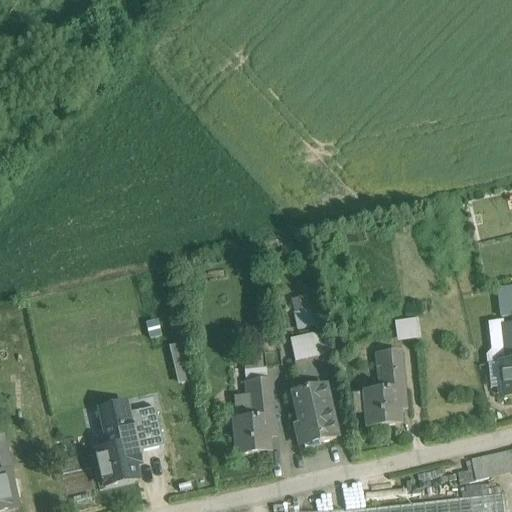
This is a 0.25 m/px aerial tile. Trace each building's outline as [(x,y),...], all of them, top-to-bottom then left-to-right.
[(511,300),(497,303),(498,314),(511,312),(511,300)] [(418,316),(394,320),(398,341),(422,337),(418,316)] [(502,322),(491,323),(489,326),(492,351),(487,357),(488,366),(499,364),(499,363),(500,363),(505,363),(501,326),(502,326),(502,322)] [(511,325),(502,326),(501,326),(505,363),(500,363),(504,400),(511,398),(511,325)] [(324,333),(289,341),(294,364),(329,356),(324,333)] [(186,343),(172,345),(176,383),(191,381),(186,343)] [(398,353),(376,355),(377,368),(383,368),(385,392),(401,390),(398,353)] [(324,387),(293,395),(300,427),(296,428),(300,447),(336,439),(324,387)] [(385,392),(364,394),(367,430),(399,427),(398,412),(403,412),(401,390),(385,392)] [(125,409),(103,413),(106,426),(112,425),(118,448),(133,444),(125,409)] [(271,418),(234,421),(237,458),(269,454),(268,440),(273,440),(271,418)] [(1,437),(0,437),(0,475),(9,473),(1,437)] [(118,448),(97,453),(105,488),(137,481),(133,467),(138,466),(133,444),(118,448)] [(511,452),(471,462),(475,483),(511,474),(511,452)] [(0,475),(0,511),(12,510),(9,496),(14,494),(9,473),(0,475)] [(504,511),(503,495),(344,511),(504,511)]
